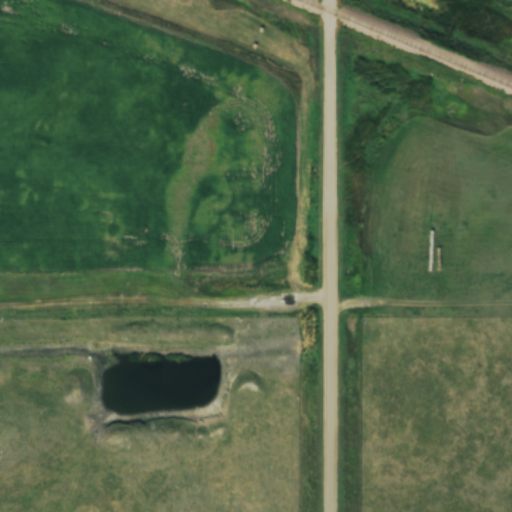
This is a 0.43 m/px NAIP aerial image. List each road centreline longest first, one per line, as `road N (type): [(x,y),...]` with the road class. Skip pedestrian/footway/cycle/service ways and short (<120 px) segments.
road 1 (residential): [(330,511),(327,0)]
road 2 (residential): [(328,300),(0,299)]
